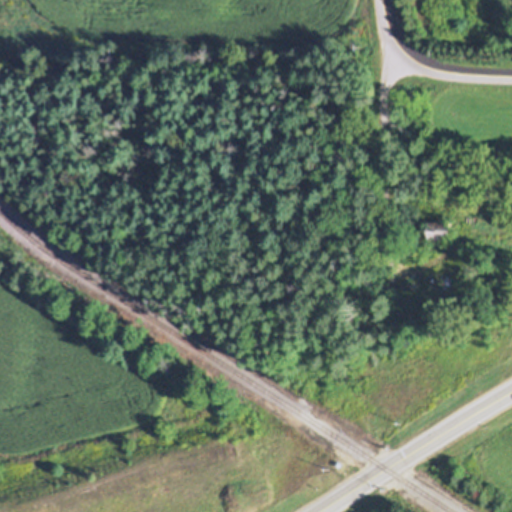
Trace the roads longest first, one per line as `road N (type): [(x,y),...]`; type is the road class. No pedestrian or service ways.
road 1 (secondary): [(511,390),(315,511)]
road 2 (residential): [(511,74),(420,65),(400,44),(387,0)]
